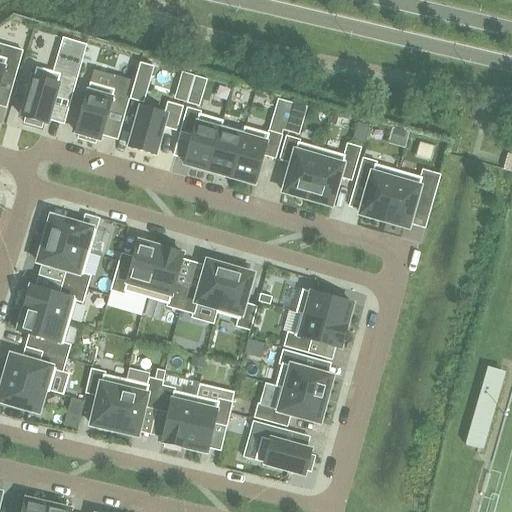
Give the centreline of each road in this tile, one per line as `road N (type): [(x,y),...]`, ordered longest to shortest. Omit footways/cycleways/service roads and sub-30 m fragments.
road 1 (residential): [(389,287),(401,247),(69,149),(39,161)]
road 2 (residential): [(31,186),(389,287)]
road 3 (residential): [(333,507),(0,429)]
road 4 (secondary): [(221,0),(511,67)]
road 5 (residential): [(333,507),(389,287)]
road 6 (residential): [(0,467),(181,511)]
road 7 (secondary): [(511,32),(371,0)]
